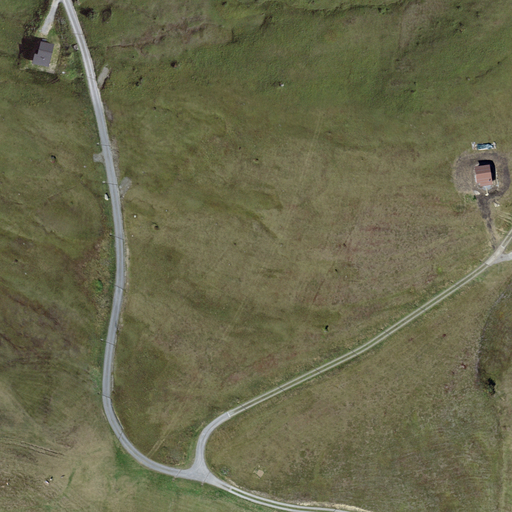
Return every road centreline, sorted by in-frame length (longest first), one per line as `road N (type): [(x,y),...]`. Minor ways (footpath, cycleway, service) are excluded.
road 1 (track): [(511,231),(494,256),(365,350),(206,431),(203,478)]
road 2 (track): [(203,478),(0,440)]
